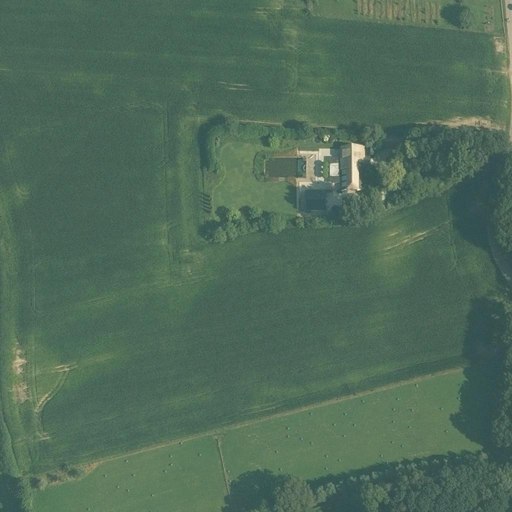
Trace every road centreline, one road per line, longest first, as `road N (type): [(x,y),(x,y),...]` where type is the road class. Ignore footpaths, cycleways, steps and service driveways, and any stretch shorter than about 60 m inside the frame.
road 1 (unclassified): [(280,511),(482,469),(511,445)]
road 2 (unclassified): [(511,280),(490,233),(511,135)]
